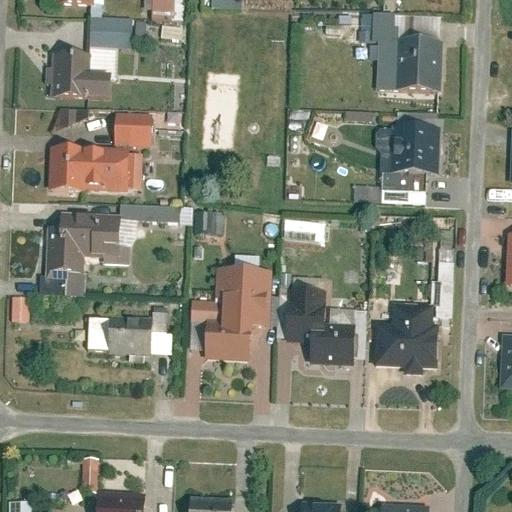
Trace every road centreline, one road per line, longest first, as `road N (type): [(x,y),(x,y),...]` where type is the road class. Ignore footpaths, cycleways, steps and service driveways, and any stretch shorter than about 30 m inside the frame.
road 1 (residential): [(466,440),(0,417)]
road 2 (residential): [(466,440),(483,0)]
